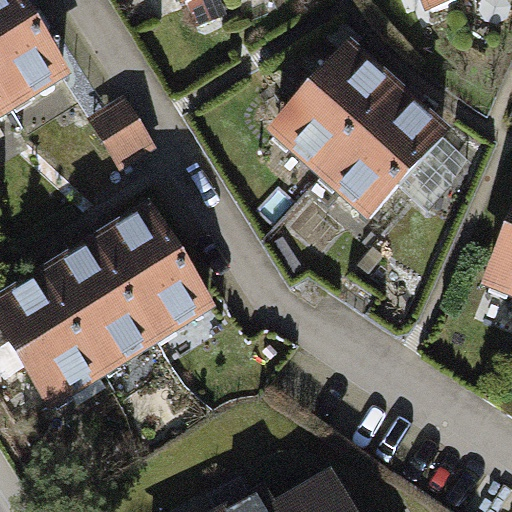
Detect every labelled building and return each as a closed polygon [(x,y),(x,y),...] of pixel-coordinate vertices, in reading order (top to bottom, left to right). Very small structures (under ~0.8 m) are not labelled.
[(0,0),(0,93),(3,98),(21,87),(27,97),(62,76),(14,0),(0,0)] [(427,0),(432,13),(465,0),(427,0)] [(340,65),(285,126),(302,141),(294,151),(323,177),(332,167),(387,107),(395,98),(364,71),(356,80),(340,65)] [(0,114),(9,108),(3,98),(0,93),(0,114)] [(116,97),(84,117),(114,168),(148,147),(116,97)] [(403,121),(387,107),(332,167),(348,182),(340,192),(370,218),(442,139),(411,112),(403,121)] [(122,250),(105,261),(148,330),(165,319),(172,330),(207,308),(150,218),(115,239),(122,250)] [(511,230),(494,275),(511,281),(511,286),(509,294),(511,294),(511,230)] [(69,283),(52,294),(96,364),(113,353),(120,363),(155,341),(148,330),(105,261),(98,250),(62,272),(69,283)] [(17,315),(0,325),(0,329),(43,397),(62,385),(68,395),(102,374),(96,364),(52,294),(45,283),(10,305),(17,315)] [(272,511),(263,496),(235,511),(347,511),(332,486),(302,504),(300,500),(279,511),(272,511)]
